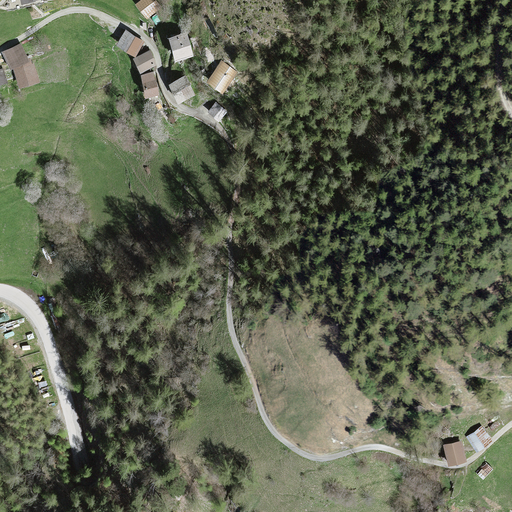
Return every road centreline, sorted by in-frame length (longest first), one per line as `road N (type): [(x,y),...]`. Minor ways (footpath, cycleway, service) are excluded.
road 1 (track): [(230,330),(233,150),(219,127),(171,102),(154,47),(84,9),(54,15),(0,50)]
road 2 (track): [(230,330),(266,426),(302,457),(324,461),(378,450),(411,463),(459,466),(511,425)]
road 3 (tertiary): [(0,290),(37,310),(49,338),(92,511)]
